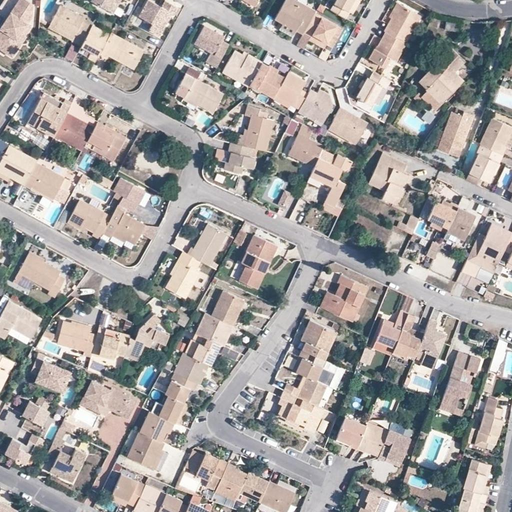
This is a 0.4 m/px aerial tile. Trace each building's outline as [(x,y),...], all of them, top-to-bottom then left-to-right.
[(18,0),(0,27),(0,47),(1,48),(3,44),(10,49),(20,34),(24,36),(30,27),(26,24),(31,18),(32,4),(25,0),(18,0)] [(115,15),(119,8),(116,6),(119,0),(95,0),(94,3),(115,15)] [(166,10),(170,12),(172,14),(176,8),(163,0),(159,6),(147,0),(145,0),(137,16),(151,22),(148,29),(158,34),(167,19),(163,17),(166,10)] [(302,32),(313,13),(314,10),(307,7),(306,10),(297,5),(298,2),(294,0),(283,0),(273,19),(281,23),(282,22),(295,30),(294,31),(301,34),(302,32)] [(342,17),(346,10),(350,0),(333,0),(329,10),(342,17)] [(351,13),(358,0),(350,0),(346,10),(351,13)] [(383,31),(384,32),(405,43),(419,16),(397,4),(383,31)] [(80,46),(90,27),(82,22),(83,18),(59,5),(49,25),(73,37),(71,41),(80,46)] [(336,25),(313,13),(302,32),(309,36),(325,44),(336,25)] [(431,16),(430,27),(437,29),(444,30),(443,37),(456,39),(458,24),(436,20),(436,16),(431,16)] [(292,35),(294,31),(295,30),(282,22),(281,23),(279,28),(292,35)] [(48,28),(71,41),(73,37),(49,25),(48,28)] [(99,53),(107,37),(100,33),(101,31),(91,25),(90,27),(80,46),(77,52),(87,57),(88,56),(95,60),(99,53)] [(220,58),(227,44),(221,40),(223,37),(203,26),(193,44),(220,58)] [(435,41),(437,29),(430,27),(428,40),(435,41)] [(110,32),(107,37),(99,53),(107,58),(108,55),(133,68),(142,50),(110,32)] [(405,43),(384,32),(375,50),(373,49),(368,59),(386,68),(396,48),(401,50),(406,43),(405,43)] [(25,37),(24,36),(20,34),(10,49),(3,44),(1,48),(0,48),(0,49),(11,57),(25,37)] [(323,48),(325,44),(309,36),(307,39),(323,48)] [(455,90),(463,81),(455,72),(464,62),(451,49),(419,82),(428,92),(441,104),(455,90)] [(248,87),(260,63),(246,56),(244,59),(240,57),(232,53),(221,73),(248,87)] [(260,63),(248,87),(260,94),(261,92),(273,98),(284,78),(276,74),(266,69),(267,67),(260,63)] [(268,65),(267,67),(266,69),(276,74),(277,70),(268,65)] [(299,108),(304,98),(298,94),(301,89),(305,81),(287,71),(284,78),(273,98),(288,106),(289,103),(299,108)] [(356,97),(372,106),(382,86),(388,89),(391,81),(372,71),(369,78),(366,77),(356,97)] [(175,91),(213,111),(223,92),(184,72),(175,91)] [(343,88),(337,89),(339,102),(345,101),(343,88)] [(309,89),(307,93),(304,98),(299,108),(296,113),(312,122),(314,119),(321,122),(330,105),(327,94),(318,89),(316,92),(309,89)] [(307,93),(301,89),(298,94),(304,98),(307,93)] [(43,92),(39,99),(58,109),(61,102),(43,93),(43,92)] [(53,136),(66,113),(58,109),(39,99),(27,122),(41,129),(53,136)] [(66,113),(69,107),(61,102),(58,109),(66,113)] [(354,120),(357,115),(339,106),(339,107),(328,127),(356,142),(365,125),(354,120)] [(66,113),(73,117),(93,128),(97,121),(69,107),(66,113)] [(429,110),(423,118),(431,124),(437,116),(429,110)] [(461,116),(451,112),(437,148),(458,156),(474,115),(463,111),(461,116)] [(249,123),(247,133),(244,145),(252,147),(265,150),(272,119),(246,112),(244,122),(249,123)] [(66,113),(53,136),(81,151),(84,145),(93,128),(73,117),(66,113)] [(367,121),(357,115),(354,120),(365,125),(367,121)] [(511,126),(493,117),(481,143),(503,154),(507,146),(510,148),(511,144),(511,126)] [(103,127),(104,125),(97,121),(93,128),(84,145),(112,160),(123,141),(109,134),(110,131),(103,127)] [(111,129),(104,125),(103,127),(110,131),(109,134),(123,141),(125,136),(111,129)] [(44,154),(53,136),(41,129),(31,147),(41,152),(44,154)] [(239,131),(237,143),(244,145),(247,133),(239,131)] [(313,166),(318,156),(323,146),(296,134),(287,153),(313,166)] [(252,147),(244,145),(237,143),(230,142),(229,151),(231,152),(229,161),(227,160),(225,169),(241,173),(242,165),(252,167),(254,158),(249,156),(252,147)] [(503,154),(481,143),(477,152),(478,152),(468,171),(488,180),(498,162),(499,162),(503,154)] [(23,185),(35,163),(36,160),(7,145),(0,158),(0,178),(6,181),(8,177),(23,185)] [(355,178),(367,183),(381,153),(370,148),(365,156),(359,168),(355,178)] [(163,174),(168,159),(142,152),(139,162),(152,166),(151,171),(163,174)] [(330,161),(318,156),(313,166),(306,182),(317,187),(319,181),(331,186),(321,209),(337,216),(343,203),(351,187),(336,180),(342,167),(348,170),(353,160),(338,153),(336,157),(333,155),(330,161)] [(406,164),(381,153),(367,183),(384,190),(380,198),(391,202),(395,195),(399,197),(403,188),(401,187),(396,185),(398,181),(406,164)] [(63,178),(35,163),(23,185),(30,189),(31,186),(53,198),(63,178)] [(101,176),(97,183),(108,189),(112,182),(101,176)] [(120,178),(113,191),(122,196),(135,203),(137,204),(144,191),(120,178)] [(18,206),(31,209),(35,193),(22,190),(18,206)] [(117,205),(131,212),(135,203),(122,196),(117,205)] [(164,213),(169,199),(162,197),(157,211),(164,213)] [(43,217),(50,204),(40,198),(32,212),(43,217)] [(103,230),(110,217),(78,200),(67,221),(79,228),(81,225),(93,231),(91,235),(99,238),(103,230)] [(444,233),(457,207),(449,203),(447,207),(440,203),(434,200),(429,211),(423,208),(420,216),(431,221),(429,226),(444,233)] [(481,213),(486,216),(489,208),(484,206),(481,213)] [(457,207),(444,233),(443,236),(460,245),(474,215),(457,207)] [(115,209),(110,217),(103,230),(111,234),(113,232),(132,242),(135,244),(140,235),(151,240),(158,228),(145,225),(115,209)] [(404,231),(411,235),(418,219),(411,216),(404,231)] [(206,223),(189,255),(200,261),(208,266),(225,234),(206,223)] [(502,228),(492,224),(486,237),(477,233),(465,259),(492,272),(495,266),(499,258),(503,248),(508,237),(499,233),(502,228)] [(511,232),(502,228),(499,233),(508,237),(511,232)] [(233,241),(240,245),(246,234),(239,230),(233,241)] [(130,245),(132,242),(113,232),(111,234),(130,245)] [(511,232),(508,237),(503,248),(499,258),(508,262),(506,267),(511,269),(511,232)] [(239,280),(251,285),(254,278),(257,279),(261,271),(264,273),(276,245),(254,235),(241,263),(246,265),(239,280)] [(438,247),(431,243),(426,255),(433,258),(438,247)] [(29,252),(27,255),(42,263),(43,261),(44,260),(29,252)] [(200,261),(189,255),(182,252),(177,261),(179,262),(165,288),(184,298),(198,272),(195,270),(200,261)] [(60,271),(43,261),(42,263),(27,255),(17,272),(49,290),(48,293),(54,297),(64,279),(58,276),(60,271)] [(3,259),(0,264),(0,265),(6,270),(10,263),(3,259)] [(492,272),(465,259),(460,271),(473,277),(478,268),(491,275),(492,272)] [(241,263),(235,276),(239,279),(246,265),(241,263)] [(260,281),(264,273),(261,271),(257,279),(254,278),(251,285),(257,287),(260,281)] [(335,296),(332,295),(326,309),(346,318),(349,312),(354,315),(367,287),(340,275),(337,283),(339,285),(335,296)] [(223,290),(212,316),(233,325),(236,318),(243,302),(244,301),(223,290)] [(320,306),(326,309),(332,295),(326,293),(320,306)] [(12,327),(31,337),(41,319),(8,301),(0,316),(0,336),(5,339),(12,327)] [(393,348),(406,313),(399,310),(393,324),(391,328),(381,324),(375,341),(393,348)] [(233,325),(212,316),(205,312),(196,333),(198,334),(218,344),(224,346),(233,325)] [(351,321),(354,315),(349,312),(346,318),(351,321)] [(406,313),(393,348),(392,351),(404,355),(405,351),(414,354),(423,333),(413,329),(412,333),(408,332),(410,327),(414,317),(406,313)] [(129,338),(123,356),(136,360),(142,344),(155,348),(157,341),(162,342),(164,333),(150,328),(158,321),(153,314),(138,327),(134,339),(129,338)] [(72,319),(70,322),(89,328),(91,324),(72,319)] [(322,349),(331,329),(310,319),(300,340),(305,342),(302,349),(315,355),(324,359),(327,351),(322,349)] [(423,333),(414,354),(412,358),(420,361),(422,356),(434,361),(445,333),(433,329),(435,322),(428,319),(423,333)] [(91,352),(96,336),(88,333),(89,328),(70,322),(63,320),(56,342),(83,350),(82,354),(90,357),(91,352)] [(105,329),(103,335),(116,338),(118,332),(105,329)] [(336,332),(331,329),(322,349),(327,351),(336,332)] [(123,356),(129,338),(129,335),(118,332),(116,338),(103,335),(96,333),(96,336),(91,352),(112,358),(114,354),(123,357),(123,356)] [(193,332),(188,344),(192,346),(198,334),(196,333),(193,332)] [(218,344),(198,334),(192,346),(188,344),(184,353),(209,364),(218,344)] [(506,341),(497,338),(488,369),(493,371),(496,369),(498,363),(502,359),(504,351),(503,351),(506,341)] [(389,357),(392,351),(393,348),(375,341),(371,350),(389,357)] [(305,375),(308,377),(315,380),(325,360),(324,359),(315,355),(302,349),(299,357),(302,358),(296,371),(305,375)] [(458,351),(440,402),(441,402),(462,410),(469,388),(457,383),(462,371),(474,376),(480,358),(458,351)] [(209,364),(184,353),(182,352),(173,372),(174,373),(196,383),(200,385),(209,364)] [(0,379),(4,370),(9,371),(13,362),(0,355),(0,379)] [(432,366),(434,361),(422,356),(420,361),(432,366)] [(292,369),(296,371),(302,358),(299,357),(298,357),(292,369)] [(37,381),(64,393),(72,373),(45,361),(44,363),(37,360),(32,373),(39,376),(37,381)] [(0,389),(9,371),(4,370),(0,379),(0,389)] [(196,383),(174,373),(165,393),(168,394),(183,402),(189,388),(193,389),(196,383)] [(300,387),(303,388),(308,377),(305,375),(300,387)] [(322,383),(315,380),(308,377),(303,388),(300,397),(317,405),(327,385),(322,383)] [(80,404),(99,413),(105,401),(105,402),(111,404),(121,409),(119,413),(128,418),(136,400),(111,388),(110,390),(91,382),(80,404)] [(286,383),(284,390),(295,395),(298,388),(286,383)] [(317,405),(300,397),(295,395),(284,390),(281,397),(285,399),(287,400),(286,403),(284,402),(283,405),(278,415),(286,419),(287,417),(305,425),(304,427),(314,431),(325,409),(317,405)] [(183,402),(168,394),(158,415),(170,421),(174,422),(179,425),(182,416),(178,414),(183,402),(184,402),(183,402)] [(41,424),(48,411),(45,409),(50,401),(39,395),(35,404),(29,400),(21,414),(41,424)] [(109,409),(119,413),(121,409),(111,404),(105,402),(105,401),(99,413),(105,416),(109,409)] [(188,404),(184,402),(183,402),(178,414),(182,416),(188,404)] [(459,416),(462,410),(441,402),(440,402),(438,409),(459,416)] [(490,453),(496,431),(493,429),(495,423),(499,413),(483,408),(474,441),(474,442),(483,445),(482,450),(490,453)] [(149,411),(140,431),(161,441),(162,439),(162,438),(163,436),(164,435),(165,433),(165,432),(166,430),(170,421),(158,415),(149,411)] [(357,446),(366,422),(345,415),(338,433),(338,434),(351,439),(350,443),(357,446)] [(303,429),(304,427),(305,425),(287,417),(286,419),(285,420),(303,429)] [(78,426),(63,419),(59,427),(72,433),(78,426)] [(379,450),(388,428),(388,427),(367,419),(366,422),(357,446),(365,449),(366,446),(379,450)] [(59,427),(54,437),(61,440),(66,431),(59,427)] [(388,428),(379,450),(376,456),(383,459),(385,455),(400,461),(409,437),(408,437),(388,428)] [(161,441),(140,431),(128,457),(152,468),(152,467),(160,450),(164,442),(161,441)] [(44,440),(31,433),(25,444),(11,437),(3,452),(23,463),(34,444),(41,447),(44,440)] [(336,438),(350,443),(351,439),(338,434),(338,433),(336,438)] [(55,461),(53,464),(53,465),(63,470),(61,473),(69,477),(82,453),(74,448),(70,455),(60,450),(64,442),(61,440),(54,437),(45,456),(55,461)] [(472,447),(482,450),(483,445),(474,442),(474,441),(472,447)] [(195,474),(204,452),(194,448),(193,449),(192,449),(183,469),(195,474)] [(163,451),(160,450),(152,467),(152,468),(155,469),(163,451)] [(215,490),(227,462),(204,452),(195,474),(209,480),(206,486),(215,490)] [(398,465),(400,461),(385,455),(383,459),(398,465)] [(461,489),(484,496),(486,488),(483,487),(485,479),(482,478),(485,466),(469,461),(461,489)] [(239,492),(247,473),(234,468),(235,466),(227,462),(215,490),(214,491),(235,500),(239,492)] [(51,468),(61,473),(63,470),(53,465),(53,464),(51,468)] [(247,473),(239,492),(259,501),(259,500),(268,480),(248,471),(247,473)] [(134,507),(144,484),(120,474),(112,494),(127,500),(126,503),(134,507)] [(268,480),(259,500),(285,511),(294,492),(268,480)] [(144,484),(134,507),(133,510),(136,511),(156,511),(157,511),(165,493),(144,484)] [(368,489),(363,487),(359,497),(356,504),(373,511),(382,511),(389,498),(368,489)] [(473,511),(477,503),(482,505),(486,496),(484,496),(461,489),(454,511),(473,511)] [(183,511),(187,505),(179,502),(181,499),(165,493),(157,511),(183,511)] [(124,506),(126,503),(127,500),(112,494),(109,499),(124,506)] [(0,511),(18,511),(19,511),(9,506),(7,509),(1,506),(2,503),(0,502),(0,511)] [(208,511),(210,510),(189,502),(187,505),(183,511),(208,511)] [(480,511),(482,505),(477,503),(473,511),(480,511)]
